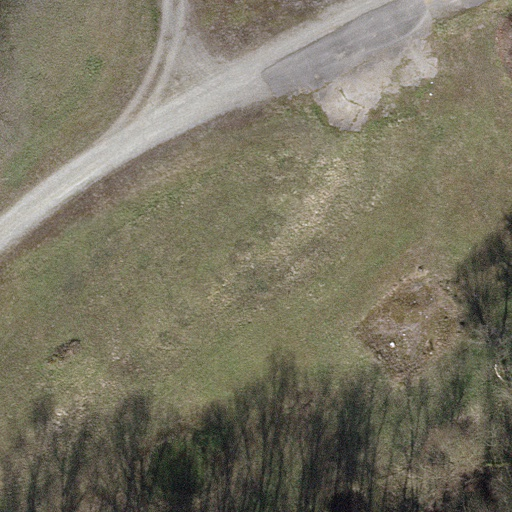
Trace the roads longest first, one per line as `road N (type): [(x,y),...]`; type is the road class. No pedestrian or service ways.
road 1 (track): [(446,0),(264,77),(103,162),(0,237)]
road 2 (track): [(103,162),(161,73),(176,0)]
